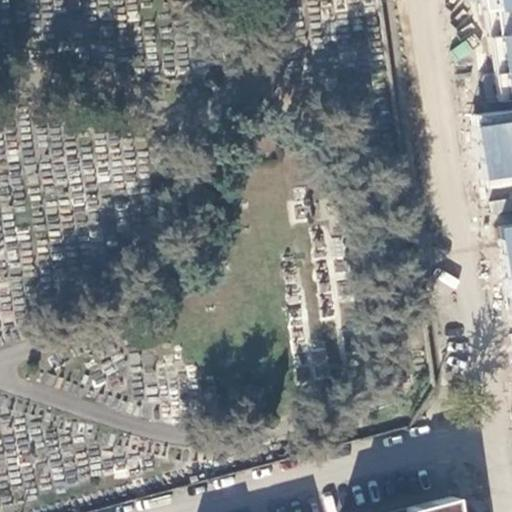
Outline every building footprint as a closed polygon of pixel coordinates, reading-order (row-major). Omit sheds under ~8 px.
[(467,123),(485,218),(511,214),(511,0),(476,0),(498,122),(467,123)] [(511,233),(498,236),(511,298),(511,233)] [(448,500),(450,508),(459,506),(458,498),(448,500)] [(448,500),(445,501),(447,511),(459,511),(459,506),(450,508),(448,500)] [(447,511),(445,501),(410,509),(410,511),(447,511)]
